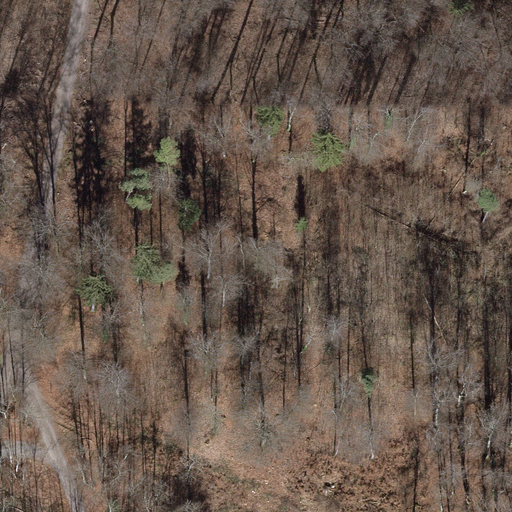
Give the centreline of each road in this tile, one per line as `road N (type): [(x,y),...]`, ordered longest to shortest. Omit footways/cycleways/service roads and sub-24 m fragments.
road 1 (track): [(17,391),(56,279),(78,160),(87,81),(81,0)]
road 2 (track): [(63,511),(17,391)]
